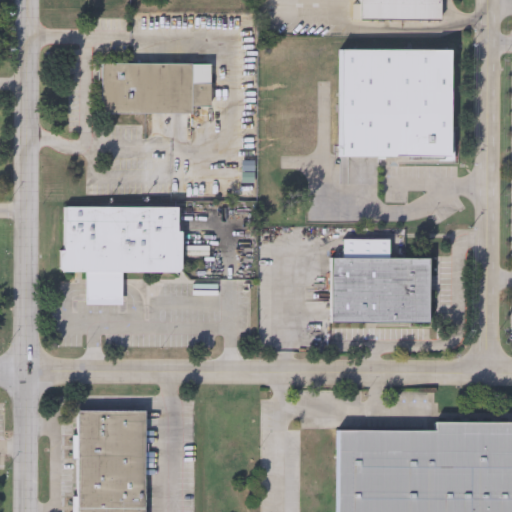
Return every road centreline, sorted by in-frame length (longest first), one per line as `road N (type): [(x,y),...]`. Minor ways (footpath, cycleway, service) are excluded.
road 1 (tertiary): [(24,511),(29,0)]
road 2 (tertiary): [(0,373),(487,376)]
road 3 (tertiary): [(488,0),(487,376)]
